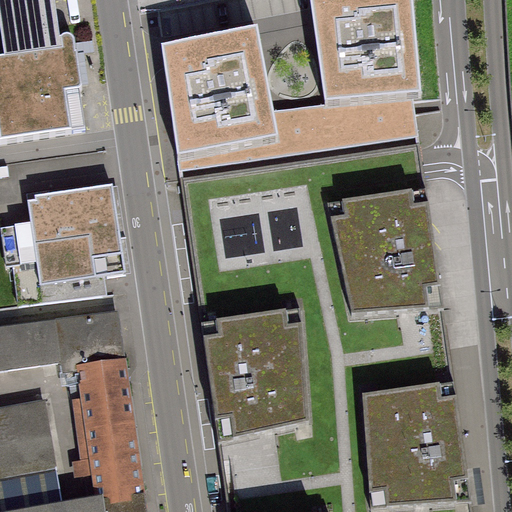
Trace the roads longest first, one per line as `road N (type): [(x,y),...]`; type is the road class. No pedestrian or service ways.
road 1 (residential): [(115,0),(185,511)]
road 2 (primary): [(471,166),(504,511)]
road 3 (primary): [(507,178),(494,0)]
road 4 (primary): [(457,0),(471,166)]
